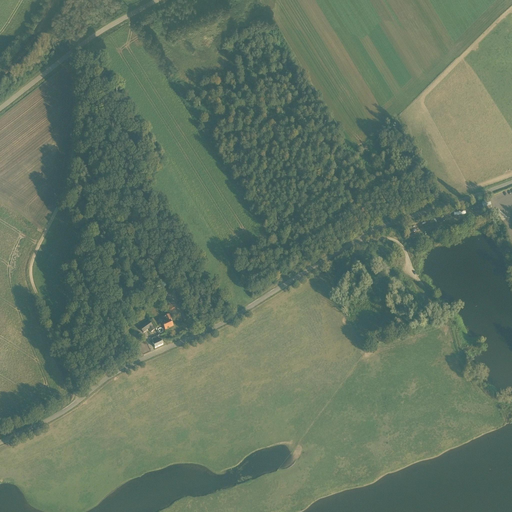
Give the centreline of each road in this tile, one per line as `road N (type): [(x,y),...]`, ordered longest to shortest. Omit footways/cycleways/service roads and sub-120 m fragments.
road 1 (unclassified): [(0,442),(369,234),(511,183)]
road 2 (track): [(83,397),(30,275),(75,164),(75,49)]
road 3 (unclassified): [(0,108),(100,31),(156,0)]
